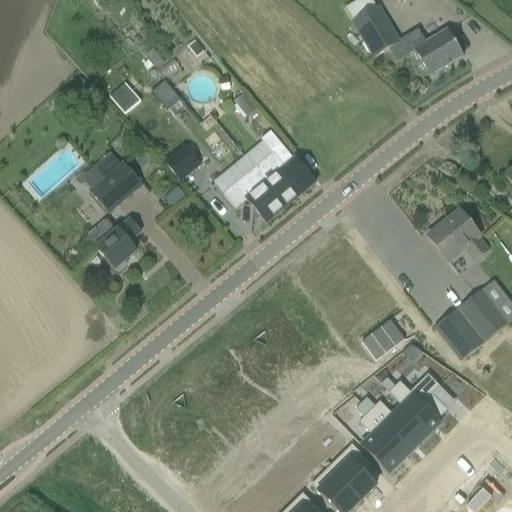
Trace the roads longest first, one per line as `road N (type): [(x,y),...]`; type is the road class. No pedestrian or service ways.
road 1 (tertiary): [(85,408),(415,133),(511,76)]
road 2 (residential): [(401,511),(487,431),(511,456)]
road 3 (residential): [(85,408),(189,511)]
